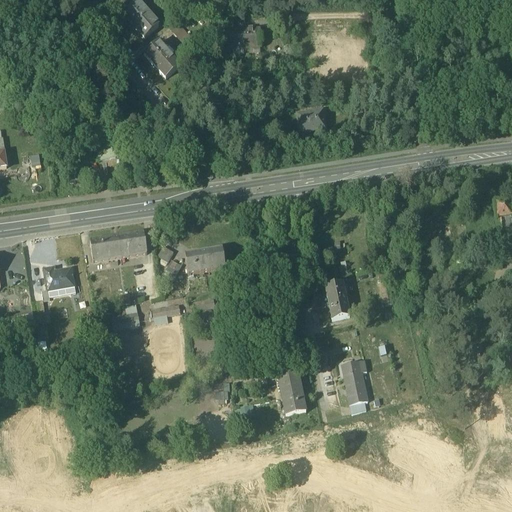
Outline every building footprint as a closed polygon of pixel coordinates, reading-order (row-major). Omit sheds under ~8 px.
[(124,15),(145,39),(159,27),(137,3),(124,15)] [(169,17),(173,22),(185,13),(181,8),(169,17)] [(173,31),(185,45),(193,39),(181,24),(173,31)] [(242,32),(226,33),(227,50),(243,49),(261,48),(260,31),(242,32)] [(146,52),(165,78),(180,67),(161,41),(146,52)] [(298,135),(303,135),(304,136),(305,137),(307,137),(317,136),(319,135),(320,134),(320,133),(324,132),(322,112),(309,113),(309,116),(297,117),(298,135)] [(210,122),(212,129),(223,125),(220,118),(210,122)] [(164,144),(168,149),(176,141),(172,137),(164,144)] [(97,153),(100,163),(115,159),(112,149),(97,153)] [(496,221),(497,221),(504,220),(511,219),(511,212),(510,203),(494,205),(496,221)] [(504,233),(506,232),(504,220),(497,221),(498,232),(498,233),(504,233)] [(492,233),(493,248),(505,246),(504,233),(498,233),(498,232),(492,233)] [(90,244),(93,264),(147,256),(144,236),(90,244)] [(158,258),(168,264),(174,254),(163,248),(158,258)] [(184,256),(187,276),(225,270),(222,250),(184,256)] [(165,271),(175,278),(182,268),(171,261),(165,271)] [(44,272),(48,293),(67,290),(67,291),(74,289),(73,280),(72,280),(71,271),(53,274),(52,270),(44,272)] [(379,281),(385,308),(393,306),(388,280),(379,281)] [(325,290),(332,323),(350,319),(342,286),(325,290)] [(193,306),(194,314),(214,310),(213,302),(193,306)] [(152,313),(153,321),(180,317),(178,308),(152,313)] [(111,320),(112,328),(139,324),(137,315),(111,320)] [(4,321),(5,329),(26,325),(26,327),(34,326),(32,316),(4,321)] [(274,340),(279,364),(289,362),(284,338),(274,340)] [(342,369),(350,409),(367,405),(361,376),(366,375),(364,364),(342,369)] [(278,380),(285,419),(306,415),(298,376),(278,380)] [(350,409),(351,416),(368,412),(367,405),(350,409)] [(236,409),(236,419),(253,418),(253,408),(236,409)] [(486,416),(491,428),(496,426),(500,434),(510,430),(501,409),(486,416)] [(61,472),(34,414),(16,422),(43,480),(61,472)] [(443,484),(453,468),(399,434),(389,450),(443,484)] [(511,511),(511,496),(492,489),(485,507),(498,511),(511,511)] [(269,511),(270,491),(251,491),(250,511),(269,511)]
